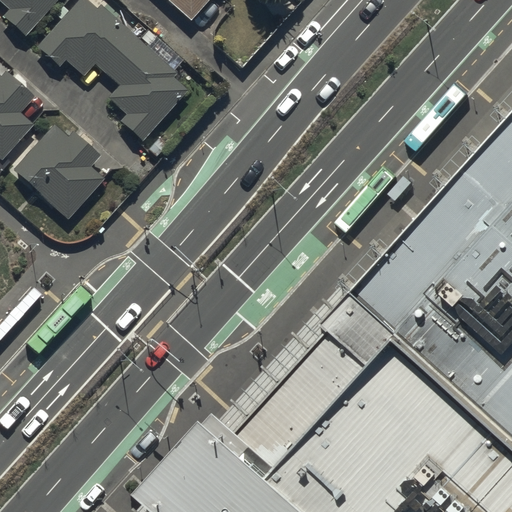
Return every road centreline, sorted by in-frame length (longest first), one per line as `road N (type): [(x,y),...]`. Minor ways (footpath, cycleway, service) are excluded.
road 1 (primary): [(495,0),(35,511)]
road 2 (primary): [(0,439),(392,0)]
